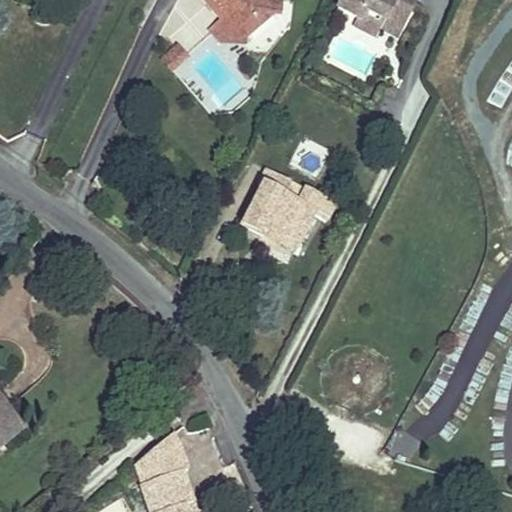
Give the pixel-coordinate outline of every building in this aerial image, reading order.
[(202,0),(215,15),(220,15),(226,21),(212,33),(220,42),(243,44),(244,31),(264,13),(277,14),(279,1),(278,0),(202,0)] [(414,0),(341,0),(337,10),(359,21),(364,12),(382,22),(378,31),(394,40),(404,21),(401,20),(406,10),(409,12),(414,0)] [(364,12),(359,21),(355,29),(374,38),(378,31),(382,22),(364,12)] [(177,49),(163,62),(172,71),(185,58),(177,49)] [(325,222),(334,205),(304,190),(296,205),(282,198),(289,184),(266,172),(258,187),(261,189),(242,228),(263,238),(266,232),(296,247),(312,215),(325,222)] [(0,444),(1,446),(21,428),(0,403),(0,444)]
